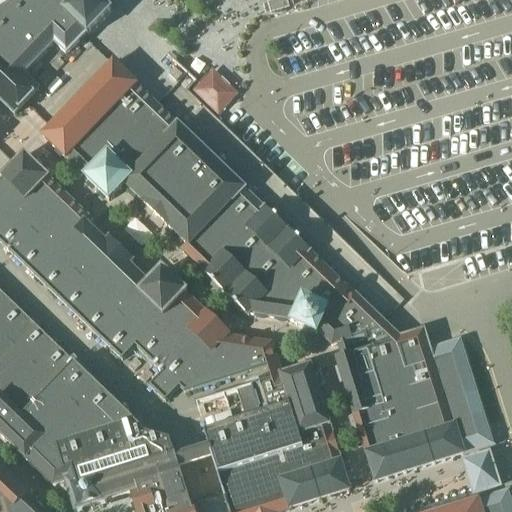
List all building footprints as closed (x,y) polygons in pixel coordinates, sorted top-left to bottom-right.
[(0,102),(15,117),(21,111),(26,106),(33,99),(39,92),(24,78),(55,46),(67,57),(78,46),(84,39),(85,39),(85,38),(87,36),(89,39),(113,14),(99,0),(4,0),(1,4),(0,4),(0,102)] [(50,130),(42,138),(56,152),(63,158),(66,162),(67,161),(70,164),(83,176),(86,180),(85,180),(89,183),(96,190),(100,193),(107,200),(110,203),(125,187),(129,191),(141,202),(144,206),(147,209),(154,215),(158,220),(165,226),(168,229),(172,232),(184,244),(187,247),(182,253),(204,274),(203,274),(208,279),(221,291),(223,294),(231,301),(244,313),(249,318),(250,317),(254,317),(269,320),(274,321),(289,323),(293,324),(292,325),(317,336),(318,334),(320,336),(331,347),(333,348),(339,346),(344,345),(379,333),(389,330),(384,324),(353,295),(329,271),(311,254),(286,230),(265,210),(244,190),(223,169),(200,147),(170,118),(158,107),(158,106),(135,84),(114,64),(113,66),(50,130)] [(201,87),(195,92),(218,114),(230,101),(235,96),(213,74),(201,87)] [(16,166),(0,182),(0,245),(10,256),(36,280),(56,299),(78,321),(98,340),(122,363),(135,349),(156,370),(161,375),(148,388),(165,405),(179,390),(184,395),(239,377),(265,369),(276,366),(270,346),(228,339),(229,338),(208,317),(186,296),(163,273),(149,288),(129,268),(133,264),(110,242),(106,246),(86,227),(90,223),(65,199),(44,178),(23,158),(16,166)] [(65,485),(74,511),(83,511),(107,505),(107,503),(132,495),(136,511),(194,511),(192,505),(191,505),(171,442),(149,436),(119,407),(32,324),(11,304),(0,293),(0,436),(35,471),(54,488),(65,485)] [(395,478),(407,475),(464,457),(466,456),(465,455),(491,446),(492,448),(494,448),(494,445),(492,446),(486,427),(488,427),(487,426),(487,424),(486,425),(480,406),(481,406),(480,404),(479,404),(473,386),(475,385),(474,383),(473,383),(467,365),(468,364),(467,362),(466,363),(460,344),(462,344),(461,342),(459,342),(459,344),(433,352),(433,351),(430,351),(424,333),(408,338),(400,340),(390,343),(368,351),(347,357),(343,358),(337,360),(339,368),(345,390),(355,420),(366,453),(366,456),(367,456),(376,484),(395,478)] [(206,433),(204,434),(210,451),(219,482),(221,488),(223,494),(224,495),(225,500),(228,511),(288,511),(293,511),(300,508),(302,508),(309,505),(311,505),(319,502),(321,502),(329,499),(331,499),(338,496),(340,496),(348,494),(349,493),(340,464),(342,464),(339,454),(333,438),(330,428),(327,417),(324,408),(318,389),(315,380),(312,368),(282,377),(278,379),(272,381),(269,382),(237,392),(238,393),(246,420),(206,433)] [(0,511),(40,511),(27,499),(0,473),(0,511)] [(482,511),(479,502),(448,511),(482,511)]
